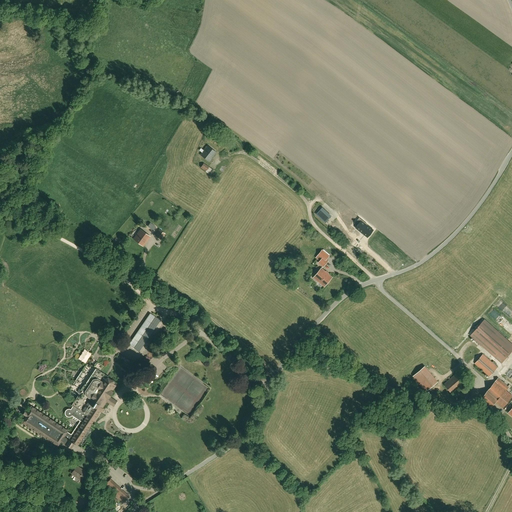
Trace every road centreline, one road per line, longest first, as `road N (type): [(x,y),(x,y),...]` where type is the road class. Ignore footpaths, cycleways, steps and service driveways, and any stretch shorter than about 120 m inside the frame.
road 1 (unclassified): [(278,370),(341,298),(406,270),(449,240),(511,150)]
road 2 (unclassified): [(511,440),(477,400),(436,403),(318,366),(278,370)]
road 3 (track): [(376,280),(312,222),(306,201),(244,154),(229,155)]
road 4 (unclassified): [(132,511),(233,443),(267,387)]
road 5 (unclassified): [(147,298),(267,387)]
